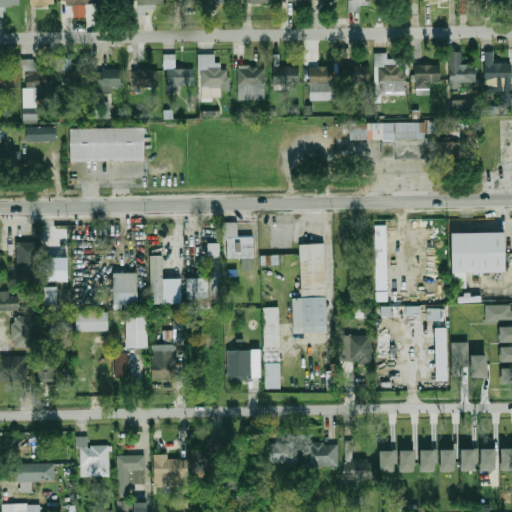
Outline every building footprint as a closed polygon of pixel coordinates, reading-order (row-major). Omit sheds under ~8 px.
[(0,0),(0,17),(3,17),(3,5),(19,5),(19,0),(0,0)] [(65,0),(65,5),(73,5),(73,17),(85,17),(85,3),(95,3),(95,0),(65,0)] [(129,8),(129,0),(102,0),(102,8),(129,8)] [(137,0),(137,14),(144,14),(144,9),(155,9),(155,3),(164,3),(164,0),(137,0)] [(351,0),(351,10),(377,10),(377,0),(351,0)] [(448,52),(448,85),(475,85),(475,64),(461,64),(461,52),(448,52)] [(511,106),(511,62),(494,63),(494,52),(484,52),(484,92),(501,92),(502,106),(511,106)] [(375,54),(376,94),(406,93),(405,64),(389,65),(388,54),(375,54)] [(71,58),(59,58),(59,88),(88,88),(88,69),(71,69),(71,58)] [(35,59),(21,59),(21,70),(26,70),(26,87),(22,87),(22,122),(37,122),(37,92),(52,92),(52,70),(35,70),(35,59)] [(414,63),(414,94),(430,94),(430,82),(439,82),(439,63),(414,63)] [(238,66),(238,95),(264,95),(264,66),(238,66)] [(299,66),(273,66),(273,83),(299,83),(299,66)] [(334,100),(334,66),(309,66),(309,100),(334,100)] [(370,83),(370,66),(344,66),(344,83),(370,83)] [(229,86),(229,68),(201,68),(201,86),(229,86)] [(120,88),(120,69),(98,69),(98,88),(120,88)] [(158,69),(132,69),(132,88),(158,88),(158,69)] [(193,87),(193,69),(167,69),(167,87),(193,87)] [(0,87),(17,87),(17,71),(0,71),(0,87)] [(110,118),(110,94),(94,94),(95,119),(110,118)] [(473,99),(452,100),(452,112),(473,111),(473,99)] [(352,137),(351,120),(426,119),(426,136),(352,137)] [(71,125),(144,124),(145,156),(72,158),(71,125)] [(25,141),(25,128),(55,127),(56,140),(25,141)] [(436,141),(436,164),(460,164),(460,141),(436,141)] [(7,150),(20,150),(21,176),(8,176),(7,150)] [(253,270),(253,237),(238,237),(238,222),(225,222),(224,258),(242,258),(242,270),(253,270)] [(375,226),(385,226),(387,302),(377,302),(375,226)] [(450,231),(505,229),(506,270),(451,271),(450,231)] [(16,242),(38,242),(39,283),(17,283),(16,242)] [(295,330),(295,295),(302,295),(302,242),(327,242),(328,330),(295,330)] [(207,278),(186,278),(186,306),(220,306),(220,243),(208,243),(207,278)] [(163,256),(150,256),(150,302),(180,302),(180,278),(163,279),(163,256)] [(42,257),(66,257),(67,281),(43,281),(42,257)] [(113,305),(137,305),(137,273),(113,273),(113,305)] [(42,304),(41,287),(55,286),(56,303),(42,304)] [(59,304),(59,289),(69,288),(70,304),(59,304)] [(0,289),(9,289),(10,295),(18,295),(18,308),(0,308),(0,289)] [(264,304),(281,304),(282,386),(265,386),(264,304)] [(511,321),(485,322),(485,306),(509,305),(510,311),(511,311),(511,321)] [(381,309),(393,309),(393,319),(381,319),(381,309)] [(407,309),(422,309),(422,319),(407,319),(407,309)] [(424,311),(445,311),(445,322),(424,322),(424,311)] [(110,331),(110,312),(75,312),(75,331),(110,331)] [(124,348),(146,348),(146,312),(124,312),(124,348)] [(15,346),(14,340),(11,340),(11,324),(14,324),(14,316),(31,316),(32,345),(15,346)] [(170,339),(167,339),(167,344),(183,344),(183,322),(171,321),(170,339)] [(511,342),(500,342),(500,327),(511,327),(511,342)] [(437,331),(448,331),(448,384),(437,384),(437,331)] [(352,364),(371,364),(371,335),(337,335),(337,361),(352,361),(352,364)] [(452,343),(452,376),(463,376),(463,367),(468,367),(468,343),(452,343)] [(152,379),(177,379),(177,345),(152,345),(152,379)] [(511,362),(500,362),(500,347),(511,347),(511,362)] [(227,377),(252,377),(252,350),(227,350),(227,377)] [(115,354),(115,378),(127,378),(127,354),(115,354)] [(470,355),(486,355),(486,377),(470,377),(470,355)] [(0,380),(27,380),(27,357),(0,357),(0,380)] [(37,359),(38,381),(53,381),(52,358),(37,359)] [(511,383),(501,383),(502,368),(511,368),(511,383)] [(81,476),(80,449),(76,449),(76,437),(87,437),(87,447),(108,446),(109,475),(81,476)] [(192,475),(191,449),(203,449),(203,439),(221,439),(222,464),(210,464),(210,475),(192,475)] [(343,481),(343,463),(346,463),(346,441),(354,441),(353,463),(375,463),(375,481),(343,481)] [(272,462),(272,444),(297,444),(297,462),(272,462)] [(338,466),(303,466),(304,445),(338,445),(338,466)] [(462,449),(477,449),(477,469),(462,469),(462,449)] [(501,449),(511,449),(511,469),(501,469),(501,449)] [(381,451),(395,451),(395,470),(381,470),(381,451)] [(400,451),(414,451),(414,471),(400,471),(400,451)] [(420,451),(434,451),(434,470),(420,470),(420,451)] [(440,451),(455,451),(455,470),(440,470),(440,451)] [(481,451),(496,451),(496,470),(481,470),(481,451)] [(153,485),(153,455),(168,454),(168,461),(187,461),(187,484),(153,485)] [(144,484),(130,484),(130,497),(118,497),(117,456),(144,455),(144,484)] [(17,482),(17,464),(55,464),(55,481),(33,481),(33,492),(21,492),(21,481),(17,482)] [(117,511),(117,501),(130,501),(130,511),(117,511)] [(1,511),(39,511),(40,503),(2,504),(1,511)] [(134,511),(134,503),(146,503),(146,511),(134,511)]
